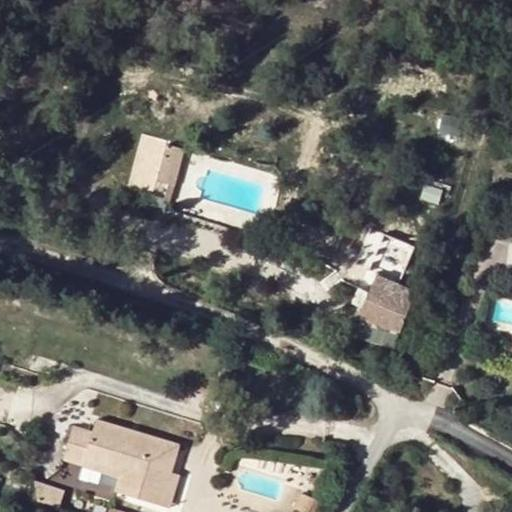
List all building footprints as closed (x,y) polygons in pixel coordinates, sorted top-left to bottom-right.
[(130,183),(175,195),(188,143),(143,132),(130,183)] [(401,330),(415,294),(377,277),(369,295),(363,308),(359,318),(401,330)] [(352,303),(363,308),(369,295),(358,290),(352,303)] [(160,506),(171,474),(179,448),(97,422),(94,432),(75,426),(64,462),(85,468),(87,461),(124,473),(121,480),(117,492),(160,506)] [(124,473),(87,461),(85,468),(121,480),(124,473)] [(180,477),(171,474),(160,506),(169,509),(180,477)] [(64,494),(36,485),(39,501),(59,508),(64,494)] [(307,492),(304,497),(313,501),(315,495),(307,492)] [(301,511),(307,511),(313,501),(304,497),(302,496),(296,509),(301,511)]
